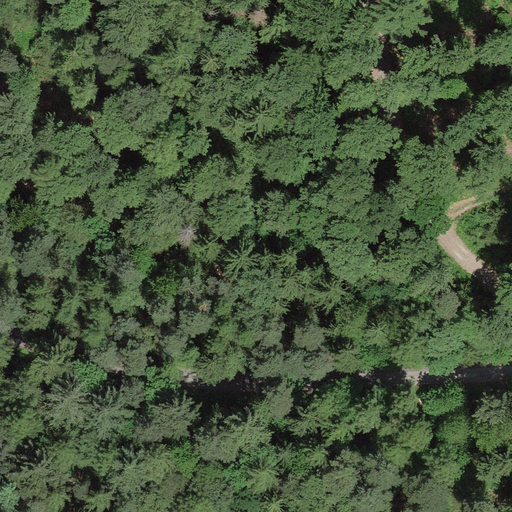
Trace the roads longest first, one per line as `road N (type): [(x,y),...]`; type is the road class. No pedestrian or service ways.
road 1 (track): [(509,371),(407,325),(146,248),(0,169)]
road 2 (track): [(0,331),(148,368),(272,376),(511,371)]
road 3 (track): [(370,0),(398,185),(432,239),(511,298)]
